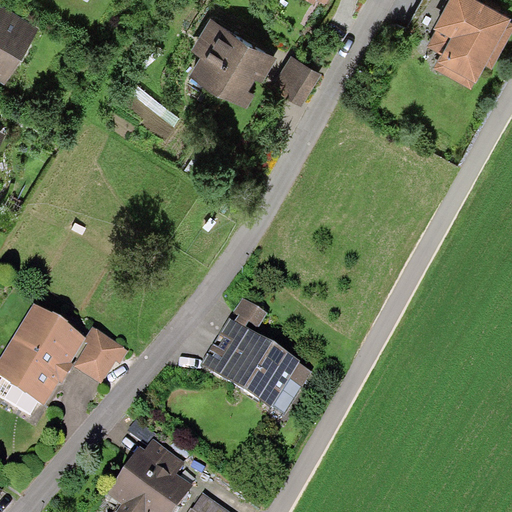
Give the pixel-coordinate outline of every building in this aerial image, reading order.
[(511,30),(511,26),(465,0),(454,0),(427,48),(439,55),(434,63),(479,88),(511,30)] [(33,34),(0,14),(0,81),(4,84),(33,34)] [(276,62),(209,21),(190,52),(203,60),(191,80),(244,113),(276,62)] [(320,74),(290,57),(268,96),(297,113),(320,74)] [(225,369),(215,386),(281,426),(307,382),(249,348),(264,322),(244,311),(213,362),(225,369)] [(79,347),(35,320),(0,374),(0,383),(45,411),(69,374),(101,393),(124,357),(87,334),(79,347)] [(183,469),(148,445),(108,502),(122,511),(183,511),(195,495),(175,481),(183,469)] [(217,511),(202,501),(193,511),(217,511)]
